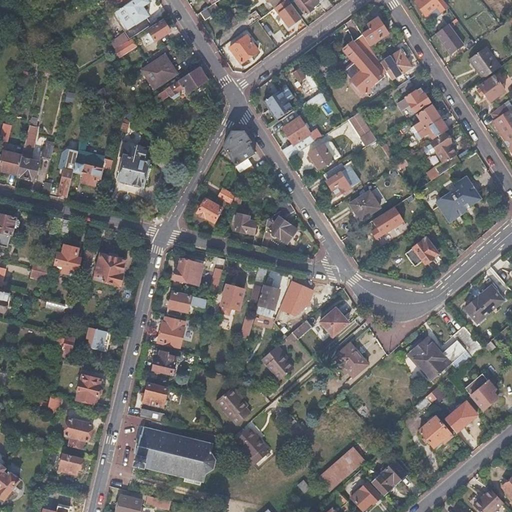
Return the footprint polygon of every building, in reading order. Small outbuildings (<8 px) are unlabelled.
[(111,0),(118,11),(135,0),(111,0)] [(135,0),(118,11),(113,15),(130,41),(152,26),(147,19),(149,17),(143,8),(149,4),(146,0),(135,0)] [(272,0),(268,3),(274,10),(275,9),(287,0),(272,0)] [(287,0),(275,9),(289,28),(302,19),(287,0)] [(298,0),(296,2),(307,16),(315,10),(313,8),(324,0),(298,0)] [(418,0),(415,3),(426,17),(428,15),(438,8),(442,13),(442,11),(446,8),(448,8),(442,0),(418,0)] [(217,3),(215,4),(201,13),(206,20),(222,10),(217,3)] [(442,13),(438,8),(428,15),(432,21),(442,13)] [(368,26),(371,30),(363,35),(370,46),(388,34),(383,26),(381,27),(376,20),(368,26)] [(164,22),(149,32),(155,42),(171,33),(164,22)] [(462,45),(448,24),(432,34),(447,56),(462,45)] [(128,42),(124,35),(111,43),(115,50),(128,42)] [(345,52),(355,64),(363,71),(351,81),(352,82),(351,83),(350,86),(353,89),(356,89),(358,88),(366,97),(376,88),(374,86),(375,85),(375,84),(387,73),(381,64),(375,55),(370,46),(363,35),(345,52)] [(247,36),(231,49),(241,63),(258,50),(247,36)] [(137,46),(133,40),(116,51),(120,57),(137,46)] [(487,47),(469,59),(483,79),(501,67),(487,47)] [(412,68),(401,51),(381,64),(387,73),(392,81),(412,68)] [(165,56),(138,73),(148,88),(152,86),(154,90),(177,75),(165,56)] [(182,87),(187,95),(208,81),(200,68),(179,82),(166,90),(170,95),(171,97),(174,99),(179,95),(179,92),(177,91),(182,87)] [(299,87),(302,85),(311,100),(322,93),(313,81),(310,83),(306,77),(302,70),(295,74),(300,82),(297,84),(299,87)] [(494,77),(479,87),(491,103),(505,93),(494,77)] [(414,86),(411,80),(400,88),(403,93),(414,86)] [(281,91),(264,102),(277,121),(294,110),(286,99),(292,95),(287,88),(282,92),(281,91)] [(105,93),(102,89),(92,96),(98,101),(105,93)] [(430,103),(421,89),(399,104),(403,110),(410,105),(415,112),(430,103)] [(170,95),(166,90),(155,97),(159,103),(170,95)] [(110,99),(105,93),(98,101),(107,107),(110,99)] [(322,93),(311,100),(303,105),(301,107),(307,115),(328,101),(323,93),(322,93)] [(495,120),(493,122),(505,140),(508,141),(510,144),(509,147),(511,151),(511,115),(504,104),(491,114),(495,120)] [(432,106),(417,115),(422,122),(411,129),(415,135),(440,118),(432,106)] [(360,114),(349,121),(360,138),(371,131),(360,114)] [(147,124),(137,116),(132,124),(142,131),(147,124)] [(448,130),(440,118),(415,135),(419,141),(429,134),(433,140),(448,130)] [(301,119),(284,130),(294,144),(283,151),(289,160),(316,142),(311,135),(308,131),(311,129),(307,124),(305,125),(301,119)] [(32,121),(23,157),(18,175),(18,177),(36,181),(41,163),(29,160),(33,141),(35,142),(38,127),(37,127),(38,122),(32,121)] [(128,125),(123,123),(120,137),(125,139),(128,125)] [(316,131),(311,135),(316,142),(321,139),(316,131)] [(232,132),(224,146),(244,179),(255,172),(248,160),(255,155),(248,144),(251,142),(244,132),(232,132)] [(445,135),(431,144),(444,163),(427,175),(432,181),(460,162),(456,156),(457,156),(449,144),(451,143),(445,135)] [(81,141),(78,153),(74,172),(85,175),(83,183),(96,186),(98,176),(102,177),(104,169),(112,171),(117,147),(106,144),(103,155),(94,153),(93,157),(85,155),(88,143),(81,141)] [(121,155),(125,156),(119,180),(143,186),(149,161),(144,160),(147,147),(124,141),(121,155)] [(309,155),(309,156),(309,159),(311,162),(314,163),(319,171),(324,167),(327,171),(336,164),(334,161),(340,157),(330,142),(324,146),(321,142),(307,151),(310,154),(309,155)] [(53,146),(45,144),(42,158),(50,160),(53,146)] [(387,145),(382,148),(386,154),(391,151),(387,145)] [(68,167),(66,166),(59,195),(68,197),(74,172),(78,153),(71,151),(68,167)] [(391,151),(386,154),(390,161),(395,158),(391,151)] [(23,157),(4,152),(0,168),(0,170),(18,175),(23,157)] [(412,163),(408,158),(395,167),(401,177),(405,173),(403,169),(412,163)] [(341,164),(324,175),(328,181),(327,182),(332,189),(333,189),(338,196),(359,182),(349,167),(345,170),(341,164)] [(454,184),(459,192),(452,197),(450,193),(435,202),(450,224),(467,212),(463,207),(468,204),(470,207),(482,199),(466,176),(454,184)] [(377,181),(371,185),(377,194),(383,190),(377,181)] [(52,183),(45,182),(42,194),(49,196),(52,183)] [(235,197),(223,190),(219,198),(230,204),(235,197)] [(369,191),(349,204),(360,221),(381,207),(369,191)] [(239,194),(235,197),(233,203),(241,205),(243,195),(239,194)] [(291,205),(287,198),(273,207),(277,214),(281,212),(291,205)] [(222,209),(206,199),(197,214),(213,223),(222,209)] [(296,212),(291,205),(281,212),(285,218),(296,212)] [(371,221),(375,229),(370,232),(375,240),(403,222),(394,207),(371,221)] [(242,215),(238,215),(235,231),(245,233),(246,232),(254,234),(258,213),(243,210),(242,215)] [(0,246),(7,248),(10,234),(12,234),(16,218),(0,213),(0,246)] [(265,227),(270,229),(269,232),(271,234),(271,236),(274,238),(277,239),(278,237),(283,242),(288,242),(296,229),(279,217),(277,219),(272,216),(267,220),(265,227)] [(70,221),(62,219),(59,232),(67,234),(70,221)] [(439,254),(427,238),(405,255),(415,267),(423,261),(426,265),(439,254)] [(63,255),(58,253),(55,264),(63,266),(61,272),(70,274),(71,276),(74,277),(77,274),(80,259),(76,258),(78,249),(65,246),(63,255)] [(93,253),(86,251),(80,275),(87,277),(93,253)] [(127,261),(100,254),(95,279),(121,286),(127,261)] [(178,269),(176,269),(174,278),(175,279),(182,280),(198,284),(203,264),(181,258),(178,269)] [(49,265),(35,262),(33,269),(47,273),(49,265)] [(268,268),(259,266),(256,279),(265,281),(268,268)] [(219,285),(223,270),(217,268),(213,283),(219,285)] [(47,273),(33,269),(31,278),(45,281),(47,273)] [(173,285),(180,287),(182,280),(175,279),(173,285)] [(300,284),(292,280),(275,321),(283,324),(300,284)] [(210,294),(216,295),(219,285),(213,283),(210,294)] [(245,289),(227,284),(220,307),(223,308),(221,312),(230,315),(232,308),(239,310),(245,289)] [(279,289),(264,285),(258,305),(275,309),(278,296),(277,296),(279,289)] [(504,300),(492,285),(465,308),(478,323),(484,317),(504,300)] [(9,293),(0,290),(0,311),(4,312),(9,293)] [(204,299),(173,292),(167,315),(181,318),(182,312),(187,313),(189,305),(202,308),(204,299)] [(337,308),(321,321),(334,335),(350,322),(337,308)] [(255,318),(247,316),(241,337),(249,340),(255,318)] [(164,323),(163,323),(158,342),(180,347),(185,328),(183,328),(185,322),(166,318),(164,323)] [(313,325),(307,318),(293,331),(298,337),(313,325)] [(413,361),(415,360),(426,373),(425,374),(431,381),(466,350),(471,355),(482,346),(464,326),(453,335),(457,340),(442,353),(434,344),(435,343),(428,335),(421,341),(420,340),(412,347),(414,348),(407,354),(413,361)] [(93,328),(90,339),(93,339),(92,347),(106,350),(110,333),(93,328)] [(65,337),(53,334),(51,341),(63,344),(65,337)] [(65,337),(63,344),(61,355),(72,358),(73,352),(71,351),(74,339),(72,337),(67,336),(65,337)] [(279,343),(263,356),(281,377),(294,366),(287,357),(289,355),(279,343)] [(335,356),(353,376),(368,364),(350,344),(350,343),(335,356)] [(158,362),(154,361),(152,371),(173,376),(177,358),(167,356),(167,353),(160,352),(158,362)] [(483,372),(465,387),(484,409),(497,397),(493,391),(496,388),(483,372)] [(78,381),(80,381),(77,391),(79,391),(77,399),(94,403),(96,395),(99,396),(102,380),(79,374),(78,381)] [(168,388),(149,384),(144,401),(164,406),(168,388)] [(437,385),(434,388),(426,395),(431,401),(436,397),(439,400),(445,395),(437,385)] [(233,388),(217,402),(237,425),(251,413),(246,408),(248,406),(233,388)] [(65,399),(51,395),(48,412),(55,413),(56,409),(59,410),(60,404),(63,405),(65,399)] [(431,401),(426,395),(415,404),(421,411),(431,402),(431,401)] [(466,401),(445,419),(456,432),(477,414),(466,401)] [(165,413),(142,407),(140,416),(163,422),(165,413)] [(436,416),(419,429),(434,446),(442,439),(444,442),(452,435),(436,416)] [(92,424),(69,419),(65,436),(71,437),(69,443),(81,446),(82,440),(88,441),(92,424)] [(135,456),(137,457),(135,466),(145,468),(145,467),(186,477),(184,482),(201,486),(202,481),(203,482),(205,474),(213,470),(215,461),(211,454),(213,445),(144,428),(142,437),(140,437),(135,456)] [(250,430),(237,441),(257,464),(270,452),(250,430)] [(353,446),(317,478),(329,492),(366,461),(353,446)] [(83,460),(63,455),(60,470),(74,474),(75,468),(81,470),(83,460)] [(407,473),(395,460),(371,482),(384,495),(392,488),(390,485),(393,482),(395,484),(407,473)] [(4,474),(2,473),(0,474),(0,496),(3,499),(17,481),(5,472),(4,474)] [(511,477),(502,486),(511,496),(511,477)] [(311,488),(304,479),(297,485),(304,493),(311,488)] [(380,497),(365,481),(349,495),(362,509),(371,501),(373,504),(380,497)] [(493,511),(504,503),(492,489),(476,503),(484,511),(493,511)] [(337,490),(330,496),(342,508),(348,502),(337,490)] [(139,511),(143,500),(121,495),(116,511),(139,511)] [(147,496),(146,499),(148,504),(169,509),(171,502),(147,496)]
